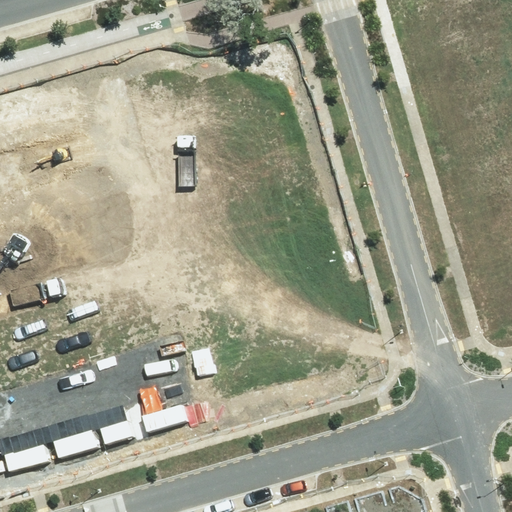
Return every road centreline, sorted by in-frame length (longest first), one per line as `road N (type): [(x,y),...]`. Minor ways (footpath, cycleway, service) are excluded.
road 1 (residential): [(81,511),(449,407)]
road 2 (residential): [(382,178),(449,407)]
road 3 (residential): [(331,0),(382,178)]
road 4 (residential): [(382,178),(511,142)]
